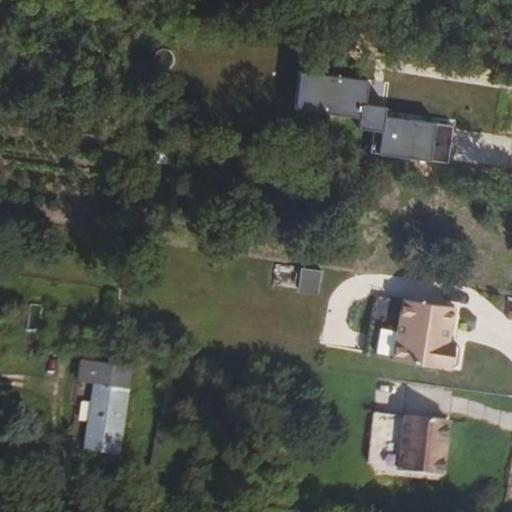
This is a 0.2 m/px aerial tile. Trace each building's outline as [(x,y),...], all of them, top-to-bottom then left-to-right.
[(295,69),(290,106),(356,115),(355,126),(377,130),(374,151),(443,160),(448,124),(382,114),(384,103),(363,100),(366,79),(295,69)] [(298,266),(294,288),(316,292),(320,270),(298,266)] [(403,299),(375,295),(366,357),(394,360),(403,299)] [(455,306),(403,299),(394,360),(452,368),(457,364),(460,348),(455,343),(450,342),(455,306)] [(79,450),(100,451),(117,453),(121,428),(126,390),(90,390),(79,450)] [(371,464),(378,473),(400,476),(400,471),(445,475),(451,421),(389,415),(389,420),(376,419),(371,464)]
